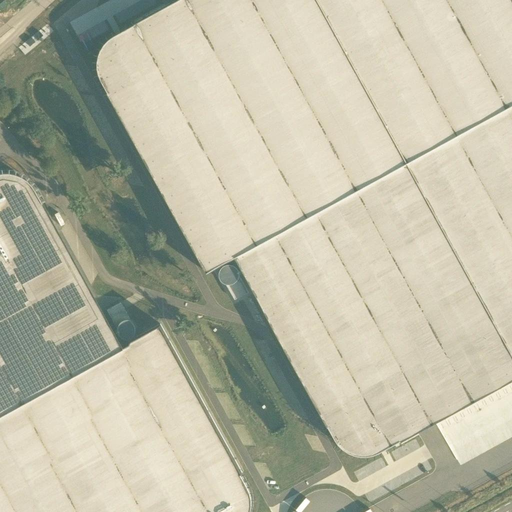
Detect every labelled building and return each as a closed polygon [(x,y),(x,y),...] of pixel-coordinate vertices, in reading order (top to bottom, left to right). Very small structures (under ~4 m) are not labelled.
[(98,61),(97,64),(98,66),(98,68),(98,71),(99,73),(100,75),(100,77),(102,79),(108,92),(107,92),(191,243),(207,273),(235,258),(406,162),(315,0),(175,0),(134,23),(135,23),(115,35),(113,36),(111,37),(109,39),(107,40),(105,42),(104,44),(103,46),(101,48),(100,50),(100,52),(99,54),(98,57),(98,59),(98,61)] [(511,0),(315,0),(406,162),(511,103),(511,0)] [(511,103),(406,162),(511,352),(511,103)] [(511,352),(406,162),(235,258),(249,283),(327,426),(328,425),(335,438),(336,440),(337,442),(339,443),(341,445),(342,447),(344,448),(346,449),(348,451),(350,452),(352,453),(355,453),(357,454),(359,454),(362,455),(364,455),(366,455),(369,454),(371,454),(373,453),(375,453),(378,452),(380,451),(400,439),(400,440),(431,423),(448,414),(449,414),(511,379),(511,352)] [(0,413),(120,347),(120,346),(55,228),(40,201),(39,201),(32,189),(31,187),(30,185),(28,183),(27,182),(25,180),(23,179),(22,177),(20,176),(18,175),(16,174),(14,173),(11,173),(9,172),(7,172),(5,172),(2,172),(0,172),(0,171),(0,413)] [(219,274),(219,275),(219,276),(219,277),(220,278),(220,280),(221,281),(222,282),(223,282),(224,283),(225,284),(234,301),(248,293),(239,276),(239,275),(239,274),(239,272),(238,271),(238,270),(237,269),(237,268),(236,267),(235,266),(234,266),(233,265),(231,265),(230,265),(229,265),(228,265),(227,265),(225,265),(224,266),(223,266),(222,267),(221,268),(221,269),(220,270),(220,271),(219,272),(219,274)] [(120,303),(106,310),(116,327),(116,329),(116,330),(116,331),(116,332),(117,333),(117,334),(118,335),(119,336),(120,337),(121,338),(122,338),(123,338),(125,339),(126,339),(127,339),(128,338),(129,338),(130,337),(131,337),(132,336),(133,335),(134,334),(134,333),(135,332),(135,331),(135,330),(135,328),(135,327),(135,326),(135,325),(134,324),(133,323),(133,322),(132,321),(131,320),(130,320),(120,303)] [(0,413),(0,511),(250,511),(251,511),(251,508),(252,506),(252,504),(252,501),(252,499),(252,497),(251,494),(251,492),(250,490),(249,488),(248,485),(241,473),(242,472),(172,346),(160,324),(120,346),(120,347),(0,413)]
